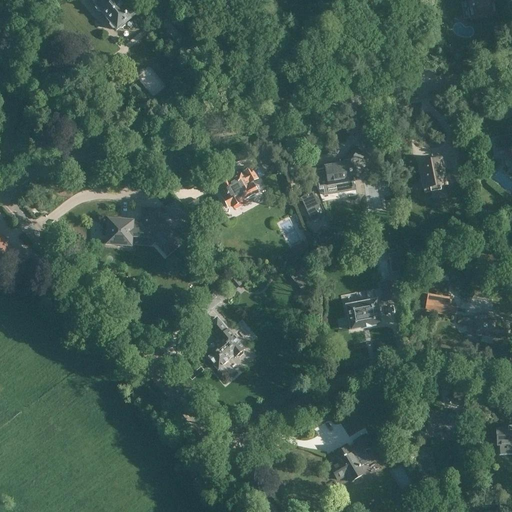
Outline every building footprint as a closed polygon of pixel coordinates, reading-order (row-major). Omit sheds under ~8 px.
[(115,29),(116,31),(119,28),(119,29),(122,29),(125,26),(124,25),(135,15),(128,7),(124,9),(122,7),(124,5),(121,2),(119,3),(117,1),(117,0),(91,0),(95,5),(96,6),(96,7),(96,9),(98,12),(100,12),(101,12),(110,23),(110,24),(110,26),(112,29),(115,29)] [(487,18),(487,17),(495,16),(492,0),(481,0),(477,1),(477,0),(468,0),(468,2),(469,10),(468,10),(469,19),(471,18),(471,20),(480,19),(487,18)] [(511,136),(500,139),(499,139),(498,140),(498,141),(497,141),(497,142),(497,143),(497,144),(497,145),(498,146),(499,147),(500,147),(501,147),(502,147),(509,146),(511,159),(511,136)] [(360,162),(363,157),(353,150),(344,163),(343,163),(344,164),(324,168),(328,186),(338,185),(339,188),(341,190),(345,190),(346,186),(346,183),(353,182),(352,175),(354,174),(354,175),(360,174),(366,166),(360,162)] [(419,163),(423,181),(422,182),(422,183),(421,184),(422,187),(423,187),(424,194),(441,190),(440,184),(445,183),(442,168),(445,168),(444,161),(441,162),(440,158),(419,163)] [(461,158),(452,160),(456,183),(465,181),(461,158)] [(272,161),(261,167),(264,173),(275,167),(272,161)] [(244,172),(245,174),(241,177),(240,176),(228,183),(226,182),(223,184),(222,186),(221,187),(227,197),(223,199),(223,202),(226,207),(228,208),(231,206),(232,207),(248,198),(250,199),(254,197),(255,195),(257,194),(251,183),(257,179),(251,168),(244,172)] [(313,194),(300,199),(311,222),(325,216),(316,198),(315,199),(313,194)] [(109,221),(107,243),(120,244),(119,247),(131,247),(132,237),(136,237),(136,236),(142,236),(142,237),(149,238),(149,237),(154,237),(157,240),(157,243),(162,250),(165,250),(168,253),(180,243),(174,236),(175,235),(161,220),(156,219),(156,211),(153,210),(152,209),(148,209),(146,210),(143,210),(143,211),(142,213),(142,216),(143,218),(142,224),(131,223),(131,222),(124,221),(124,223),(120,223),(120,222),(109,221)] [(0,265),(8,258),(11,262),(17,257),(0,237),(0,265)] [(290,249),(295,259),(308,253),(303,242),(290,249)] [(40,276),(42,278),(51,271),(38,256),(32,262),(36,266),(31,270),(38,278),(40,276)] [(324,261),(314,262),(315,271),(325,269),(324,261)] [(291,278),(304,292),(309,288),(302,279),(307,274),(303,269),(291,278)] [(55,290),(60,285),(53,276),(47,281),(55,290)] [(231,283),(236,289),(241,285),(236,278),(231,283)] [(383,302),(396,300),(393,282),(380,284),(383,302)] [(221,301),(213,291),(192,308),(201,318),(221,301)] [(429,294),(426,311),(436,312),(454,315),(456,306),(450,305),(452,298),(429,294)] [(361,328),(361,329),(370,327),(381,325),(376,301),(366,303),(365,300),(356,302),(357,305),(346,307),(351,330),(361,328)] [(458,323),(475,326),(474,334),(508,340),(510,331),(494,328),(495,321),(485,319),(486,316),(477,315),(476,319),(459,316),(458,323)] [(244,350),(240,344),(243,341),(245,344),(252,338),(241,324),(234,330),(236,333),(232,336),(217,318),(207,326),(219,339),(203,353),(205,355),(205,356),(207,359),(209,359),(213,364),(212,365),(215,368),(216,368),(218,370),(220,369),(221,369),(224,367),(224,365),(227,362),(229,362),(232,360),(232,359),(233,357),(235,358),(236,357),(236,358),(239,358),(243,355),(243,352),(243,351),(244,350)] [(429,412),(427,428),(452,432),(454,416),(429,412)] [(511,428),(496,429),(497,445),(499,445),(499,446),(507,446),(507,454),(511,453),(511,428)] [(362,466),(362,465),(371,460),(365,450),(374,445),(367,434),(355,441),(357,444),(350,448),(349,446),(336,454),(341,462),(332,467),(339,479),(348,474),(353,481),(365,473),(361,466),(362,466)] [(279,455),(275,448),(270,452),(274,458),(279,455)]
